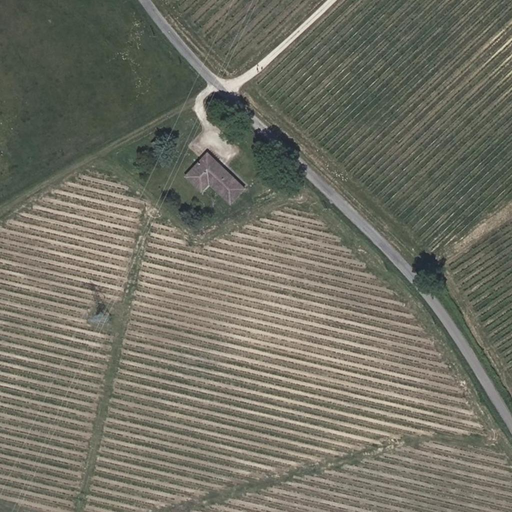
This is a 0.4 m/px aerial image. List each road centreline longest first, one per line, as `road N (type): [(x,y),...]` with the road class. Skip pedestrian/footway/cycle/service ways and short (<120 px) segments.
road 1 (residential): [(149,0),(220,86),(391,249),(511,415)]
road 2 (track): [(220,86),(0,213)]
